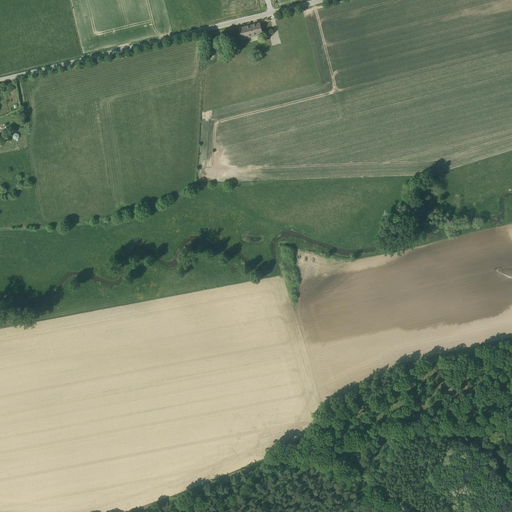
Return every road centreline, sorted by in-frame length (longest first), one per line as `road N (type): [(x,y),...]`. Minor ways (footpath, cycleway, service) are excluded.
road 1 (track): [(171,497),(302,447),(325,413),(372,399),(421,367),(511,344)]
road 2 (unclassified): [(0,79),(319,0)]
road 3 (track): [(271,460),(298,459),(393,511)]
